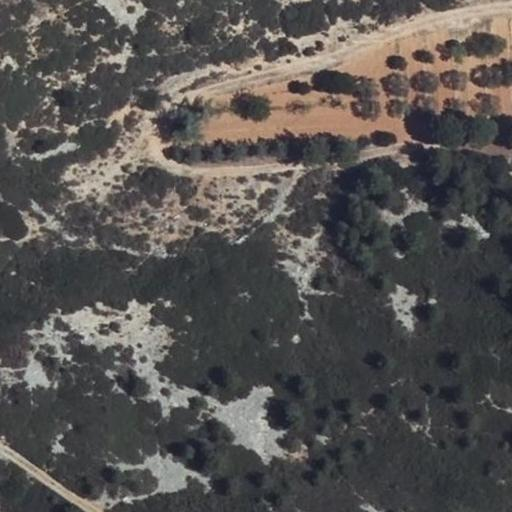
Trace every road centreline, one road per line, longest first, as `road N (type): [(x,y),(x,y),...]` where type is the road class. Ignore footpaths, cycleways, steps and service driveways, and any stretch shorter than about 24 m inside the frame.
road 1 (track): [(511,149),(451,138),(276,167),(173,153),(169,115),(188,92),(297,68)]
road 2 (track): [(511,8),(422,23),(297,68)]
road 3 (track): [(0,441),(100,511)]
